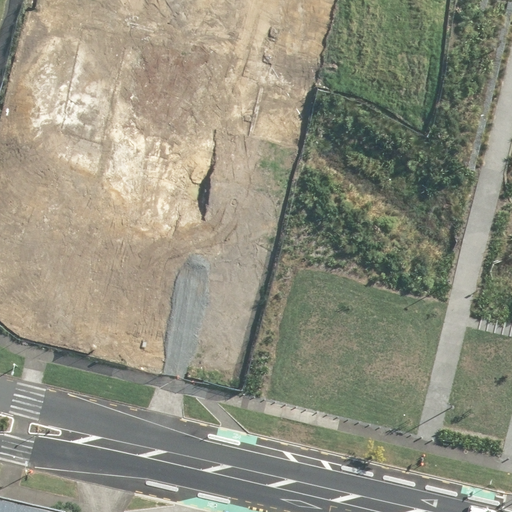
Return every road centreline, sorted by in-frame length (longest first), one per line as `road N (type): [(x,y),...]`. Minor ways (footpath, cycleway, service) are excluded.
road 1 (unknown): [(173,0),(132,167),(135,193),(239,220)]
road 2 (secondary): [(391,511),(126,449)]
road 3 (secondary): [(0,397),(126,449)]
road 4 (secondary): [(126,449),(0,448)]
